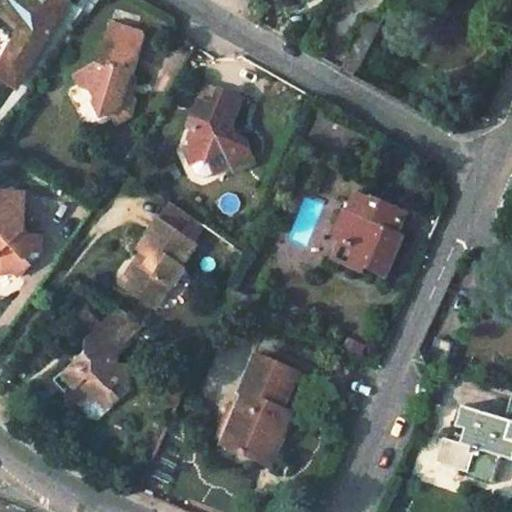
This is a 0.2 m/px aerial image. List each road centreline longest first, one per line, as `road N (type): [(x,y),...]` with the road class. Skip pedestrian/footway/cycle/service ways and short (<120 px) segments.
road 1 (residential): [(178,0),(488,172)]
road 2 (residential): [(343,511),(458,235)]
road 3 (residential): [(121,511),(41,475),(0,443)]
